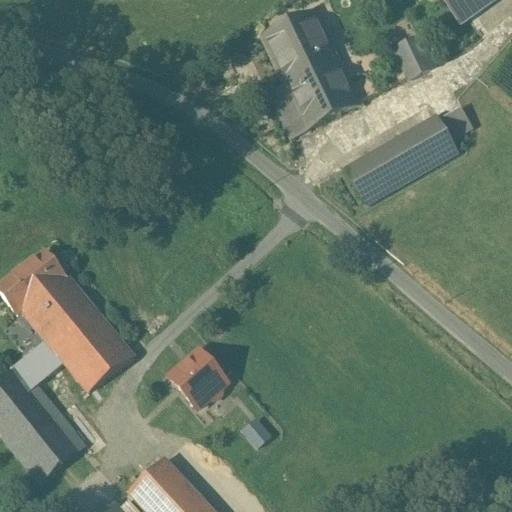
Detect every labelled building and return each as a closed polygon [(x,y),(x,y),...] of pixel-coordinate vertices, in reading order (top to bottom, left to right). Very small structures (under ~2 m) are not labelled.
[(442,0),(462,26),(498,0),(442,0)] [(314,16),(262,41),(286,90),(269,98),(290,142),(291,141),(359,108),(314,16)] [(433,72),(418,41),(395,53),(410,83),(433,72)] [(461,111),(439,123),(450,143),(453,143),(473,132),(461,111)] [(439,123),(403,143),(344,176),(362,208),(384,196),(394,214),(408,206),(467,173),(450,143),(439,123)] [(103,326),(65,282),(65,281),(46,255),(0,288),(0,296),(17,318),(22,314),(47,344),(65,366),(89,395),(133,362),(103,326)] [(47,344),(12,373),(0,383),(0,437),(40,487),(85,448),(59,417),(59,416),(37,388),(65,366),(47,344)] [(227,387),(199,355),(169,381),(197,413),(208,405),(213,405),(222,398),(222,392),(227,387)] [(259,451),(274,438),(258,420),(243,433),(259,451)] [(164,463),(129,495),(136,504),(143,511),(208,511),(200,503),(164,463)]
